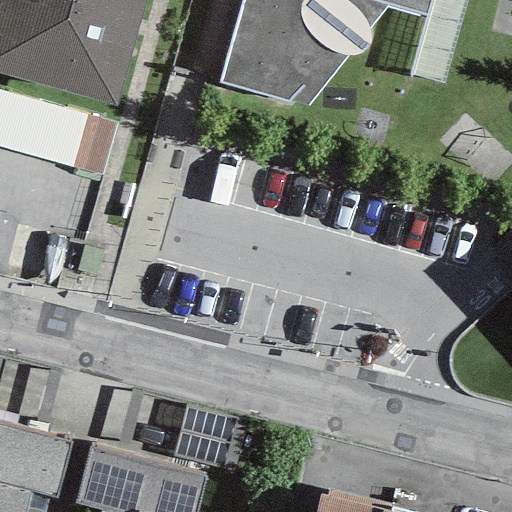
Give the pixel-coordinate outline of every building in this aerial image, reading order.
[(154,0),(16,0),(0,56),(0,78),(121,113),(154,0)] [(431,0),(245,0),(226,73),(307,95),(385,0),(388,0),(429,11),(431,0)] [(490,0),(484,24),(511,31),(511,0),(510,0),(490,0)] [(0,153),(108,183),(123,130),(0,96),(0,153)] [(68,438),(0,420),(0,511),(22,511),(29,480),(56,490),(68,438)] [(194,511),(200,475),(90,443),(75,497),(102,504),(100,511),(194,511)] [(452,511),(319,478),(310,511),(452,511)]
